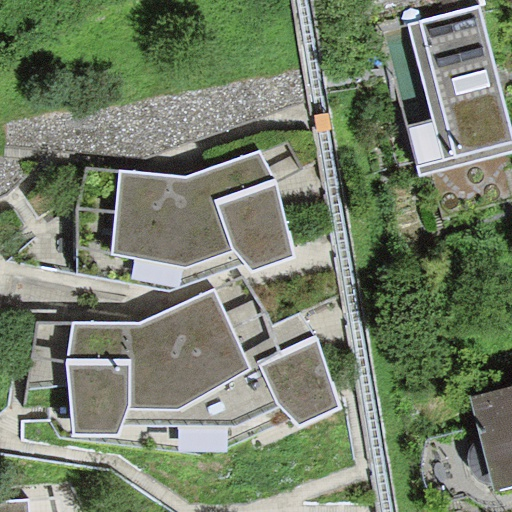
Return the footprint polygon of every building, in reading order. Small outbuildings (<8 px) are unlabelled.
[(511,141),(475,12),(387,36),(423,165),(511,141)] [(181,180),(85,167),(75,257),(190,271),(286,239),(252,156),(181,180)] [(279,361),(234,285),(133,331),(73,327),(67,423),(178,420),(279,361)] [(511,387),(474,397),(496,486),(511,481),(511,387)] [(0,500),(0,511),(56,511),(53,490),(0,500)]
